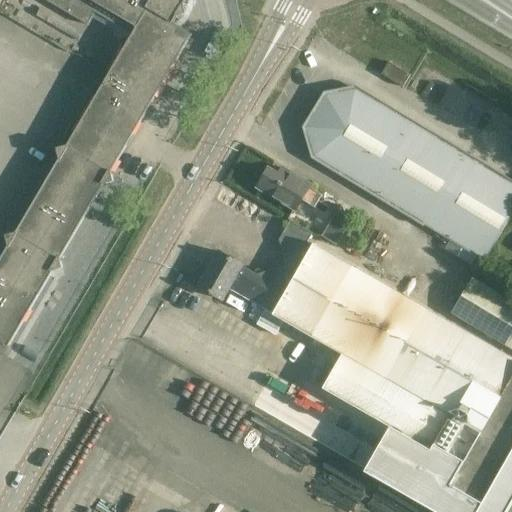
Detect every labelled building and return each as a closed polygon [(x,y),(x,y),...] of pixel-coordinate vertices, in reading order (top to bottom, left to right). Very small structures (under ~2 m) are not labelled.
[(0,261),(0,342),(9,348),(53,272),(62,269),(60,260),(104,185),(114,182),(111,173),(191,36),(192,36),(193,35),(173,23),(177,17),(187,14),(184,4),(186,0),(43,0),(87,25),(95,12),(133,35),(67,147),(57,149),(60,160),(16,234),(6,236),(9,246),(0,261)] [(389,63),(382,75),(403,88),(411,76),(389,63)] [(314,157),(438,232),(479,164),(356,89),(326,95),(305,129),(314,157)] [(511,183),(479,164),(438,232),(485,261),(511,215),(511,183)] [(258,188),(296,211),(303,200),(314,208),(322,196),(310,188),(311,186),(284,169),(280,176),(269,170),(258,188)] [(337,212),(321,238),(335,247),(352,221),(337,212)] [(306,245),(312,234),(290,221),(284,233),(306,245)] [(286,268),(257,276),(243,268),(244,266),(219,252),(199,287),(224,301),(231,289),(266,309),(258,323),(275,332),(283,319),(343,354),(323,389),(391,428),(387,435),(388,436),(382,446),(381,445),(365,472),(435,511),(506,511),(511,503),(511,357),(314,245),(313,247),(304,263),(286,268)] [(511,301),(473,278),(452,314),(511,349),(511,301)]
